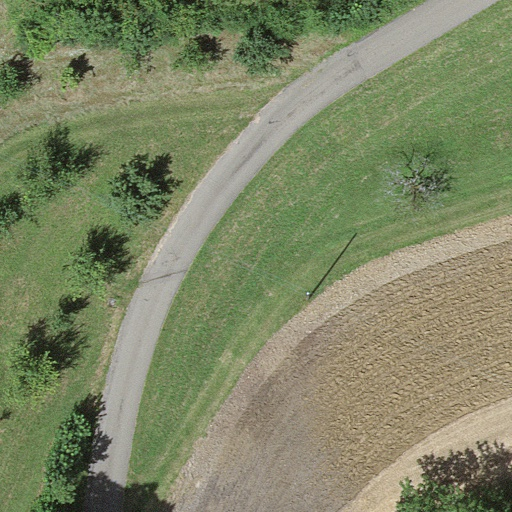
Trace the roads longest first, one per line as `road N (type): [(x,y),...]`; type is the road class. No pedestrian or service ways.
road 1 (unclassified): [(455,0),(326,75),(255,134),(190,206),(152,279),(127,365),(106,511)]
road 2 (track): [(140,511),(228,402),(280,316),(350,271),(511,211)]
road 3 (track): [(0,91),(93,76),(184,83),(326,75)]
